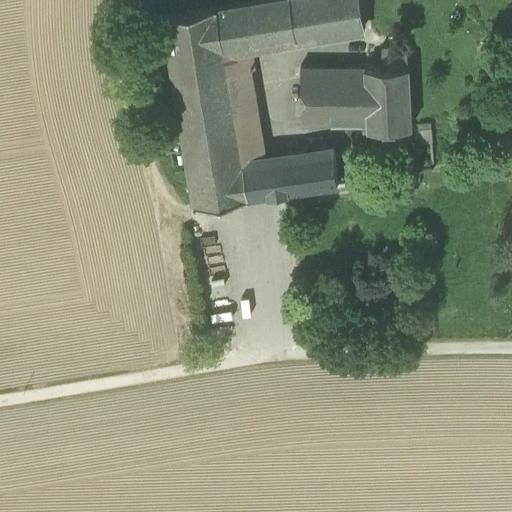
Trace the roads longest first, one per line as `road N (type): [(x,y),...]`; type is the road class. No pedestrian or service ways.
road 1 (track): [(114,0),(106,99),(113,140),(166,206),(198,217),(248,216)]
road 2 (track): [(0,401),(276,356)]
